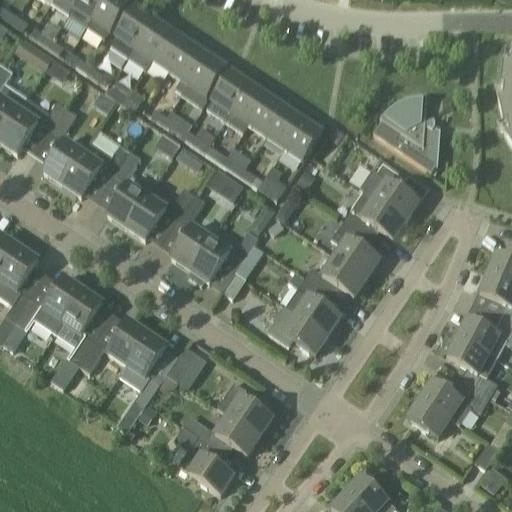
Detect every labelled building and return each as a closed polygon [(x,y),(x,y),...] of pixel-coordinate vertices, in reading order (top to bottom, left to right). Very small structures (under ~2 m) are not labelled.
[(39,0),(52,8),(56,0),(39,0)] [(70,20),(83,0),(56,0),(52,8),(70,20)] [(109,0),(83,0),(70,20),(87,32),(109,0)] [(106,45),(110,38),(130,9),(116,0),(109,0),(87,32),(106,45)] [(12,29),(17,21),(6,13),(1,21),(12,29)] [(111,48),(130,61),(154,25),(135,13),(111,48)] [(17,21),(12,29),(23,36),(28,28),(17,21)] [(172,37),(154,25),(130,61),(148,73),(152,66),(172,37)] [(48,53),(53,45),(42,37),(37,45),(48,53)] [(190,49),(172,37),(152,66),(170,78),(190,49)] [(60,87),(69,74),(22,43),(14,56),(60,87)] [(53,45),(48,53),(59,60),(64,52),(53,45)] [(208,61),(190,49),(170,78),(182,86),(177,92),(184,97),(208,61)] [(511,52),(505,50),(500,89),(494,89),(503,125),(497,127),(511,150),(511,161),(511,162),(511,52)] [(226,74),(208,61),(184,97),(182,99),(203,113),(209,104),(207,103),(226,74)] [(87,79),(92,72),(81,64),(76,72),(87,79)] [(13,78),(3,71),(0,75),(0,144),(26,105),(5,90),(13,78)] [(92,72),(87,79),(98,87),(103,79),(92,72)] [(208,113),(226,125),(250,90),(232,78),(212,106),(208,113)] [(268,102),(250,90),(226,125),(244,137),(249,131),(268,102)] [(123,111),(128,103),(117,96),(111,103),(123,111)] [(286,114),(268,102),(249,131),(267,143),(286,114)] [(380,125),(382,126),(373,139),(431,178),(436,172),(438,173),(440,136),(435,132),(435,128),(433,125),(428,127),(425,126),(427,102),(423,102),(419,102),(415,102),(412,103),(408,104),(404,105),(400,107),(397,109),(394,111),(391,113),(388,116),(385,118),(382,121),(380,125)] [(128,103),(123,111),(134,118),(139,111),(128,103)] [(37,130),(50,139),(67,114),(57,107),(48,120),(26,105),(0,144),(0,147),(17,160),(37,130)] [(156,114),(151,122),(162,130),(168,121),(171,116),(165,111),(161,117),(156,114)] [(77,121),(67,114),(50,139),(60,145),(77,121)] [(304,126),(286,114),(267,143),(284,155),(304,126)] [(174,138),(179,129),(168,121),(162,130),(174,138)] [(322,139),(304,126),(284,155),(303,167),(322,139)] [(196,140),(190,149),(204,158),(209,150),(215,141),(202,131),(196,140)] [(43,177),(62,190),(84,158),(65,145),(43,177)] [(90,148),(84,158),(62,190),(81,202),(102,171),(106,173),(104,175),(114,182),(131,157),(120,151),(112,163),(90,148)] [(221,158),(209,150),(204,158),(216,166),(221,158)] [(131,157),(114,182),(124,189),(141,164),(131,157)] [(240,183),(246,174),(235,167),(229,175),(240,183)] [(360,195),(363,197),(406,226),(419,207),(401,195),(407,185),(383,169),(376,179),(372,177),(360,195)] [(205,190),(231,207),(241,192),(216,174),(205,190)] [(251,190),(257,182),(246,174),(240,183),(251,190)] [(107,220),(126,233),(148,201),(152,194),(130,180),(125,187),(128,189),(107,220)] [(272,193),(276,187),(267,181),(263,186),(258,194),(277,207),(282,199),(272,193)] [(168,218),(178,225),(194,201),(184,194),(168,218)] [(393,245),(406,226),(363,197),(344,226),(368,243),(375,233),(393,245)] [(166,214),(148,201),(126,233),(145,246),(166,214)] [(205,207),(194,201),(178,225),(188,232),(205,207)] [(260,209),(247,235),(259,241),(272,214),(260,209)] [(342,252),(335,262),(367,284),(380,265),(362,253),(368,243),(344,226),(331,245),(342,252)] [(171,263),(190,276),(212,244),(193,231),(171,263)] [(242,268),(259,244),(248,237),(232,261),(242,268)] [(0,241),(0,282),(20,253),(1,240),(0,241)] [(230,257),(212,244),(190,276),(209,289),(230,257)] [(20,253),(0,282),(0,302),(12,311),(20,299),(17,297),(34,272),(39,266),(20,253)] [(488,279),(511,289),(511,264),(497,259),(488,279)] [(354,303),(367,284),(335,262),(323,280),(312,273),(305,284),(329,301),(336,291),(354,303)] [(222,298),(233,305),(246,285),(236,277),(222,298)] [(507,311),(501,325),(511,330),(511,289),(488,279),(480,300),(507,311)] [(45,313),(31,304),(15,329),(25,335),(34,323),(55,338),(84,296),(65,283),(45,313)] [(285,313),(287,314),(328,342),(341,323),(323,311),(329,301),(305,284),(285,313)] [(84,296),(55,338),(77,352),(69,365),(79,372),(96,347),(82,338),(103,309),(84,296)] [(15,329),(31,304),(21,297),(20,299),(12,311),(5,322),(15,329)] [(328,342),(287,314),(284,316),(282,319),(280,321),(277,326),(276,329),(275,332),(270,340),(291,354),(295,347),(315,360),(328,342)] [(468,324),(457,343),(496,364),(506,346),(511,348),(511,330),(501,325),(494,338),(468,324)] [(107,358),(126,371),(148,339),(129,326),(107,358)] [(149,340),(148,339),(126,371),(119,381),(141,395),(133,408),(143,415),(160,390),(147,381),(167,352),(163,349),(165,346),(151,336),(149,340)] [(470,376),(463,388),(489,404),(497,390),(486,383),(496,364),(457,343),(447,363),(470,376)] [(106,354),(96,347),(79,372),(89,378),(106,354)] [(180,360),(166,381),(177,388),(190,368),(180,360)] [(77,371),(65,391),(74,397),(86,376),(77,371)] [(433,386),(420,405),(450,425),(459,431),(471,413),(481,419),(489,404),(463,388),(455,401),(433,386)] [(228,421),(260,442),(273,423),(241,402),(240,403),(230,396),(218,413),(228,420),(228,421)] [(438,443),(450,425),(420,405),(408,423),(438,443)] [(205,431),(198,442),(222,459),(229,449),(247,461),(260,442),(228,421),(216,439),(205,431)] [(215,469),(222,459),(198,442),(184,433),(175,447),(189,457),(179,472),(189,479),(188,479),(220,501),(233,481),(215,469)] [(499,456),(488,449),(475,468),(485,476),(499,456)] [(361,482),(346,498),(360,511),(393,511),(378,498),(382,494),(367,480),(363,483),(361,482)] [(360,511),(346,498),(333,511),(360,511)]
